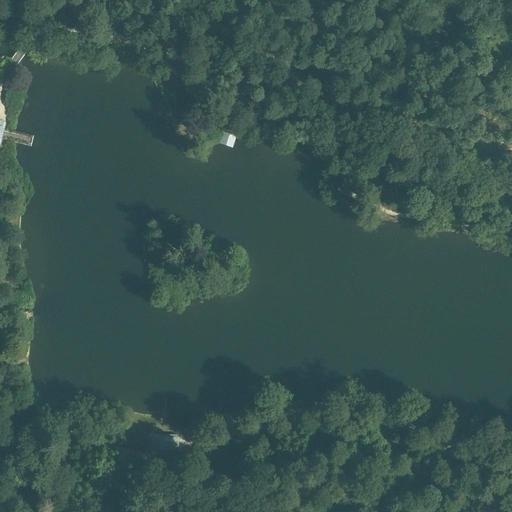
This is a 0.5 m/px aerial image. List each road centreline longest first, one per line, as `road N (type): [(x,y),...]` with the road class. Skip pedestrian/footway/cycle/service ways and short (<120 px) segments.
road 1 (track): [(511,234),(398,215),(358,199),(305,141),(209,114),(158,58),(117,36),(38,28),(0,86)]
road 2 (track): [(0,440),(70,432),(169,460),(203,430),(355,407),(442,443),(511,446)]
road 3 (track): [(511,191),(461,179),(388,144),(189,0)]
